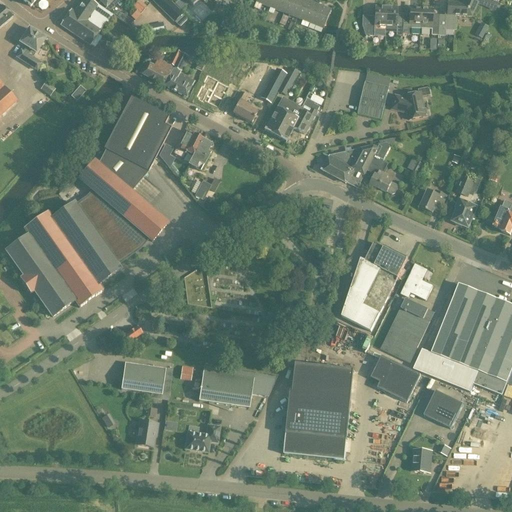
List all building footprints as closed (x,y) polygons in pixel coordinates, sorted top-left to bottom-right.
[(71,11),(61,26),(90,46),(90,45),(94,48),(101,38),(97,35),(106,23),(107,24),(112,16),(96,5),(95,5),(87,0),(83,0),(74,13),(71,11)] [(92,0),(98,0),(101,2),(106,8),(109,11),(120,1),(118,0),(92,0),(93,0),(92,0)] [(134,7),(142,13),(147,6),(140,0),(134,7)] [(152,0),(174,23),(183,14),(168,0),(152,0)] [(189,3),(186,0),(177,0),(174,4),(181,11),(189,3)] [(269,8),(272,0),(256,0),(256,3),(269,8)] [(288,0),(272,0),(269,8),(283,13),(288,0)] [(296,19),(303,0),(288,0),(283,13),(296,19)] [(317,5),(305,0),(303,0),(296,19),(310,24),(317,5)] [(464,0),(463,4),(456,3),(455,17),(471,17),(478,4),(469,0),(464,0)] [(497,5),(490,2),(488,8),(494,11),(497,5)] [(455,17),(456,3),(447,3),(447,12),(444,12),(444,31),(454,31),(455,17)] [(0,5),(0,29),(14,17),(10,14),(4,9),(0,6),(0,5)] [(323,29),(331,10),(317,5),(310,24),(323,29)] [(379,28),(385,28),(386,8),(374,8),(374,21),(368,21),(367,37),(373,37),(374,34),(379,34),(379,28)] [(397,9),(386,8),(385,28),(396,29),(396,36),(402,37),(402,35),(402,25),(397,25),(397,9)] [(420,30),(421,10),(409,9),(408,25),(402,25),(402,35),(409,35),(409,29),(420,30)] [(433,10),(421,10),(420,30),(431,30),(431,36),(438,37),(438,27),(432,27),(433,10)] [(116,11),(113,15),(130,27),(133,23),(116,11)] [(482,39),(488,27),(480,23),(475,35),(482,39)] [(17,58),(27,64),(28,66),(33,58),(35,55),(35,54),(45,39),(34,33),(29,30),(20,43),(27,48),(23,53),(21,51),(17,58)] [(171,64),(170,65),(174,67),(174,68),(180,71),(187,57),(176,51),(170,64),(171,64)] [(208,59),(203,67),(209,71),(214,62),(208,59)] [(140,75),(156,83),(166,64),(158,60),(154,67),(149,65),(145,66),(140,75)] [(166,64),(156,83),(164,87),(172,71),(173,71),(174,68),(170,67),(170,65),(171,64),(170,64),(167,62),(166,64)] [(291,69),(283,83),(290,87),(298,73),(291,69)] [(194,82),(173,71),(172,71),(164,87),(186,98),(194,82)] [(206,74),(194,97),(207,104),(219,80),(206,74)] [(219,80),(207,104),(219,110),(226,95),(227,95),(227,96),(232,98),(240,86),(233,83),(231,88),(230,88),(231,86),(219,80)] [(41,89),(50,96),(55,90),(46,83),(41,89)] [(365,83),(357,115),(371,118),(381,121),(389,88),(365,83)] [(3,89),(0,85),(0,117),(16,104),(3,89)] [(80,85),(71,96),(77,101),(87,91),(80,85)] [(252,124),(258,113),(249,109),(251,107),(243,102),(247,96),(241,93),(236,103),(238,104),(233,114),(252,124)] [(395,97),(392,110),(407,114),(409,121),(425,118),(421,94),(404,98),(402,99),(395,97)] [(121,116),(103,151),(148,174),(158,155),(170,131),(163,128),(168,118),(131,99),(121,116)] [(287,114),(291,107),(292,104),(283,99),(282,99),(277,108),(264,131),(274,136),(287,113),(287,114)] [(294,129),(304,135),(305,135),(311,125),(312,124),(311,124),(320,108),(315,105),(316,104),(308,99),(302,110),(303,110),(298,119),(293,129),(294,129)] [(298,119),(303,110),(302,110),(292,104),(291,107),(287,114),(287,113),(274,136),(286,143),(294,129),(293,129),(298,119)] [(210,148),(213,147),(212,144),(209,144),(202,141),(201,138),(197,136),(194,136),(185,132),(176,148),(177,148),(175,151),(173,155),(183,160),(186,153),(194,157),(189,166),(201,172),(203,167),(204,167),(210,155),(207,154),(210,148)] [(379,149),(369,145),(361,151),(359,150),(330,156),(322,172),(347,185),(347,184),(358,190),(365,176),(372,163),(379,149)] [(380,147),(379,149),(372,163),(380,167),(391,146),(387,145),(380,147)] [(160,157),(170,168),(174,160),(169,157),(172,150),(166,146),(160,157)] [(96,163),(85,175),(80,181),(93,192),(87,198),(76,206),(75,204),(69,209),(52,220),(48,214),(24,230),(24,231),(25,230),(27,233),(29,236),(6,252),(24,278),(20,281),(30,295),(34,292),(50,315),(51,317),(74,301),(79,307),(78,308),(102,291),(97,285),(120,269),(117,265),(140,250),(149,240),(152,242),(167,224),(147,207),(132,193),(138,186),(145,178),(148,174),(103,151),(103,152),(105,153),(99,166),(96,163)] [(420,176),(425,166),(418,163),(413,172),(420,176)] [(387,193),(392,196),(395,195),(398,189),(397,186),(392,183),(392,184),(386,181),(388,177),(380,173),(378,177),(375,175),(370,186),(387,194),(387,193)] [(493,175),(491,180),(497,183),(499,178),(493,175)] [(473,197),(469,196),(474,183),(462,179),(456,194),(462,196),(456,209),(458,209),(453,220),(454,224),(468,230),(477,209),(469,205),(473,197)] [(203,184),(196,197),(203,201),(208,192),(210,187),(203,184)] [(443,205),(446,197),(436,192),(435,195),(427,192),(420,208),(432,214),(437,203),(443,205)] [(511,213),(501,210),(494,228),(502,231),(501,233),(510,237),(511,231),(511,213)] [(361,260),(342,318),(371,333),(407,261),(374,244),(365,262),(361,260)] [(426,302),(433,287),(423,282),(428,272),(415,266),(401,296),(409,300),(411,295),(426,302)] [(473,385),(474,386),(507,304),(459,285),(431,354),(478,373),(473,385)] [(175,310),(185,305),(181,298),(172,303),(175,310)] [(406,300),(406,301),(401,309),(380,351),(410,365),(435,314),(406,300)] [(511,306),(507,304),(474,386),(502,397),(507,384),(507,385),(511,372),(511,306)] [(141,334),(138,329),(127,337),(131,342),(141,334)] [(421,376),(391,362),(380,383),(377,390),(407,404),(421,376)] [(162,397),(166,370),(125,364),(121,391),(162,397)] [(355,371),(294,364),(285,455),(288,455),(343,461),(345,461),(355,371)] [(180,379),(190,381),(193,368),(182,366),(180,379)] [(203,373),(199,402),(209,404),(209,405),(228,412),(230,407),(249,410),(254,380),(203,373)] [(424,417),(451,430),(463,405),(436,392),(424,417)] [(112,426),(108,416),(103,418),(107,428),(112,426)] [(176,433),(178,424),(168,422),(166,431),(176,433)] [(140,423),(137,447),(153,449),(156,433),(157,433),(158,426),(140,423)] [(218,444),(220,428),(208,427),(207,437),(188,434),(185,451),(208,454),(210,443),(218,444)] [(448,456),(451,448),(441,446),(439,454),(448,456)] [(412,473),(430,475),(432,453),(414,451),(412,473)] [(365,484),(373,486),(375,481),(379,482),(381,476),(367,473),(365,484)]
